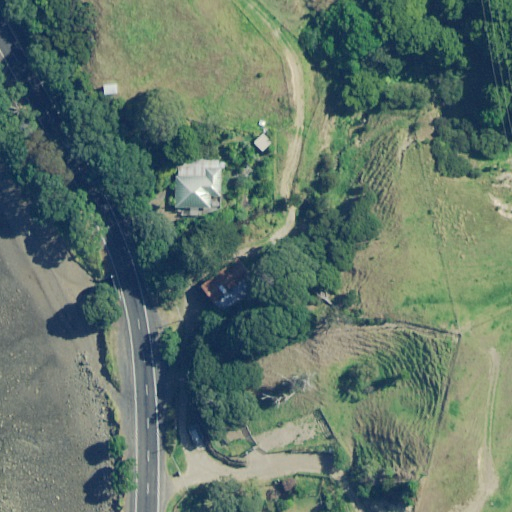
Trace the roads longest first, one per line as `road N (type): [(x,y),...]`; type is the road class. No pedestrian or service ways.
road 1 (primary): [(148,511),(150,387),(136,297),(103,203),(0,21)]
road 2 (track): [(151,456),(207,439),(290,429),(315,437),(348,497),(367,511)]
road 3 (track): [(399,511),(479,461),(511,420)]
